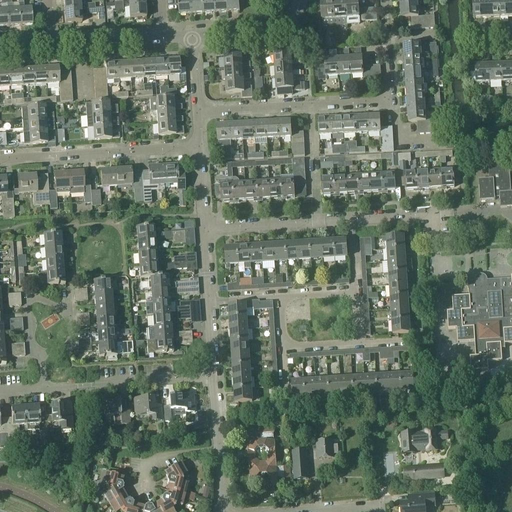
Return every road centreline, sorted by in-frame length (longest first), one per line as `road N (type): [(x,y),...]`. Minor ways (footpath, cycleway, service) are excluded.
road 1 (residential): [(196,116),(380,105),(383,0)]
road 2 (residential): [(0,159),(198,146)]
road 3 (residential): [(44,388),(218,377)]
road 4 (residential): [(205,232),(351,219)]
road 5 (residential): [(218,377),(205,232)]
road 6 (residential): [(190,33),(285,25),(303,0)]
